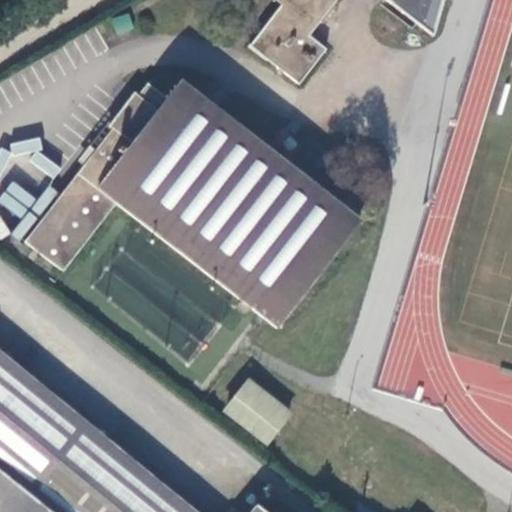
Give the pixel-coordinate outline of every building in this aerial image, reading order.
[(382,0),(431,38),(442,1),(442,0),(276,0),(281,4),(246,49),(264,63),(265,61),(298,86),(325,51),(309,39),(337,0),(382,0)] [(128,13),(111,18),(117,34),(133,29),(128,13)] [(275,331),(357,223),(178,82),(165,98),(146,83),(136,95),(132,92),(107,126),(111,129),(22,241),(63,272),(116,205),(275,331)] [(47,186),(38,199),(11,180),(0,195),(0,204),(28,225),(53,191),(47,186)] [(0,217),(0,237),(10,231),(0,217)] [(183,360),(215,328),(164,279),(133,312),(183,360)] [(0,471),(49,511),(196,511),(0,350),(0,471)] [(227,414),(267,445),(288,416),(248,386),(227,414)] [(49,511),(0,471),(0,511),(265,511),(254,503),(253,504),(246,511),(49,511)] [(253,504),(254,503),(258,497),(251,491),(245,498),(253,504)]
